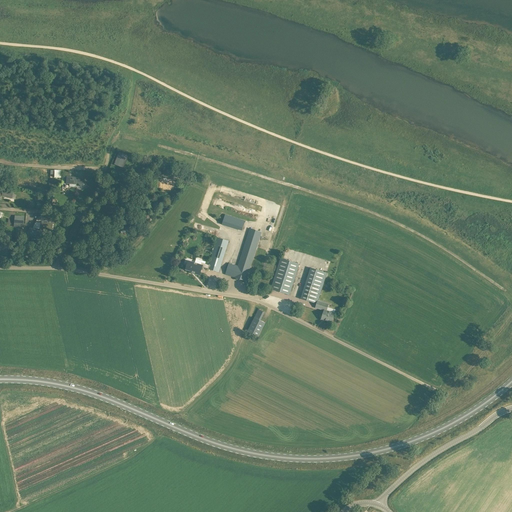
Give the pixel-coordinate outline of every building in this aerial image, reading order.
[(114,164),(123,168),(121,167),(126,155),(128,156),(118,152),(114,164)] [(54,177),(61,177),(61,170),(51,169),(50,174),(54,174),(54,177)] [(76,177),(67,177),(66,183),(75,184),(75,183),(78,183),(81,186),(85,183),(84,181),(84,178),(78,177),(78,180),(76,180),(76,177)] [(0,189),(0,190),(0,197),(1,197),(1,196),(2,195),(11,197),(13,192),(0,189)] [(111,215),(115,208),(111,205),(108,210),(107,209),(105,212),(109,214),(111,215)] [(246,221),(225,215),(222,224),(242,231),(246,221)] [(40,230),(43,231),(48,231),(48,227),(52,228),(52,224),(41,222),(40,227),(40,230)] [(234,277),(244,280),(246,281),(262,232),(250,228),(238,266),(229,263),(225,274),(234,277)] [(218,238),(209,265),(208,269),(219,272),(229,241),(218,238)] [(271,289),(289,295),(299,264),(281,258),(271,289)] [(208,269),(209,265),(202,263),(202,265),(188,261),(186,269),(194,272),(193,273),(200,275),(202,267),(208,269)] [(310,267),(302,294),(301,299),(317,304),(318,300),(327,273),(310,267)] [(318,300),(317,304),(316,307),(324,310),(321,319),(322,319),(322,318),(325,319),(324,320),(332,322),(335,313),(327,310),(329,304),(318,300)] [(265,322),(261,320),(255,317),(248,331),(258,337),(265,322)]
